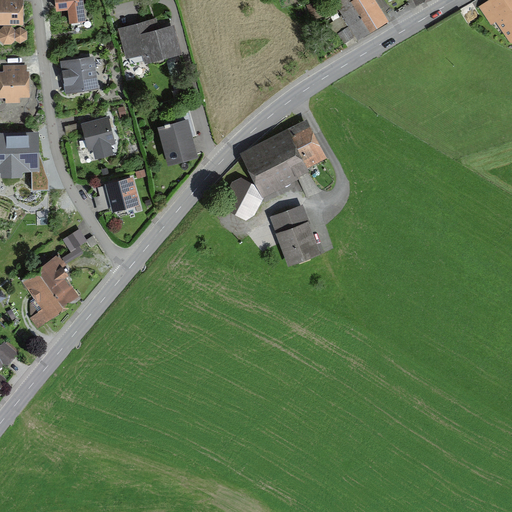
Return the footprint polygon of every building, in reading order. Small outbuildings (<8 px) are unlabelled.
[(84,20),(81,0),(56,0),(57,9),(69,8),(71,22),(84,20)] [(329,12),(324,0),(308,6),(312,18),(329,12)] [(341,0),(337,2),(357,36),(383,19),(377,9),(379,7),(375,1),(373,2),(371,0),(341,0)] [(497,18),(510,37),(511,35),(511,0),(488,0),(480,6),(490,22),(497,18)] [(0,22),(21,22),(21,1),(0,1),(0,22)] [(121,30),(130,64),(178,51),(172,27),(155,32),(153,21),(121,30)] [(11,43),(15,38),(15,31),(11,27),(4,27),(0,31),(0,38),(4,43),(11,43)] [(20,28),(15,31),(15,38),(20,41),(26,38),(26,32),(20,28)] [(353,36),(347,28),(339,33),(345,42),(353,36)] [(72,81),(73,90),(95,86),(91,59),(69,62),(70,71),(65,72),(66,82),(72,81)] [(19,102),(19,94),(27,94),(26,66),(5,66),(5,74),(2,75),(3,95),(6,94),(6,102),(19,102)] [(110,152),(108,142),(113,141),(107,119),(84,125),(90,147),(95,146),(97,156),(110,152)] [(159,128),(167,167),(198,160),(190,121),(159,128)] [(65,126),(67,133),(81,130),(79,123),(65,126)] [(300,181),(309,176),(304,165),(320,157),(303,123),(276,137),(278,141),(247,157),(264,191),(296,174),(300,181)] [(35,135),(0,135),(0,166),(36,166),(35,135)] [(122,204),(125,206),(137,203),(131,179),(108,185),(113,206),(122,204)] [(274,217),(290,260),(316,250),(299,207),(274,217)] [(83,253),(78,245),(86,241),(85,240),(79,230),(64,240),(68,246),(72,247),(73,249),(71,251),(72,252),(63,258),(66,263),(83,253)] [(97,243),(93,236),(85,240),(86,241),(90,248),(97,243)] [(35,287),(30,290),(36,299),(41,296),(53,312),(76,296),(63,278),(66,275),(61,268),(66,265),(59,254),(27,276),(35,287)] [(51,316),(50,315),(53,312),(41,296),(36,299),(31,303),(31,314),(33,316),(31,317),(38,326),(51,316)] [(16,355),(4,346),(0,350),(0,361),(3,364),(6,367),(16,355)]
